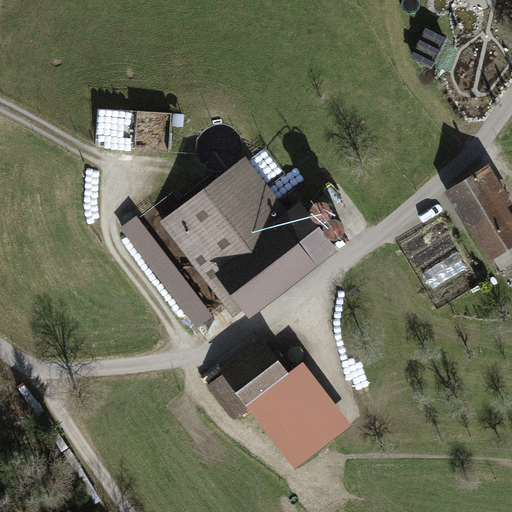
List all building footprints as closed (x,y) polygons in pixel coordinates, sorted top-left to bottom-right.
[(447,36),(427,26),(410,59),(431,69),(447,36)] [(243,153),(156,221),(232,318),(242,311),(248,319),(338,249),(299,198),(286,208),(243,153)] [(511,201),(489,164),(446,190),(488,258),(493,255),(501,268),(511,261),(511,211),(508,206),(511,203),(511,201)] [(313,214),(316,215),(319,216),(322,216),(325,215),(327,213),(329,210),(330,207),(330,203),(328,200),(325,198),(322,196),(319,196),(315,197),(312,199),(311,202),(310,205),(310,208),(311,211),(313,214)] [(326,231),(329,233),(332,234),(335,234),(338,233),(341,231),(343,228),(343,225),(343,221),(341,218),(339,216),(336,214),(332,214),(329,215),(326,217),(324,220),(323,223),(323,226),(324,229),(326,231)] [(214,317),(135,216),(119,229),(198,330),(214,317)] [(260,335),(219,367),(223,373),(210,383),(236,418),(250,407),(294,465),(349,423),(301,361),(287,371),(260,335)]
